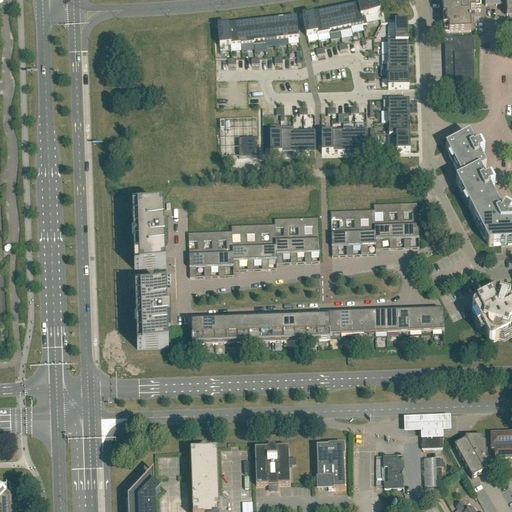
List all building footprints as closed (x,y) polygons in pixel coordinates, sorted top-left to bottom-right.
[(446,34),(470,34),(470,13),(470,10),(475,10),(480,9),(479,0),(447,0),(447,7),(442,8),(442,19),(443,29),(446,29),(446,34)] [(511,0),(485,0),(485,6),(506,5),(507,16),(511,15),(511,0)] [(377,2),(358,6),(358,7),(361,19),(365,18),(380,15),(379,10),(378,7),(377,2)] [(347,9),(347,10),(350,29),(351,29),(363,26),(361,19),(358,7),(347,9)] [(347,8),(336,11),(340,33),(351,31),(351,29),(350,29),(347,10),(347,9),(347,8)] [(336,11),(324,13),(325,14),(329,34),(329,36),(340,33),(336,11)] [(314,16),(313,16),(317,36),(317,37),(329,34),(325,14),(314,16)] [(306,16),(302,17),(307,38),(317,36),(313,16),(314,16),(313,15),(309,16),(306,16)] [(296,19),(285,20),(287,41),(299,39),(296,19)] [(285,20),(274,21),(274,22),(276,42),(287,41),(285,20)] [(263,22),(251,24),(251,25),(253,45),(253,47),(265,45),(265,43),(264,43),(262,23),(263,23),(263,22)] [(263,23),(262,23),(264,43),(265,43),(276,42),(274,22),(263,23)] [(240,25),(228,26),(230,47),(241,46),(239,26),(240,26),(240,25)] [(240,26),(239,26),(241,46),(241,47),(253,45),(251,25),(240,26)] [(395,44),(407,44),(408,44),(408,25),(403,25),(399,25),(395,25),(395,26),(395,40),(395,44)] [(221,27),(217,27),(220,48),(230,47),(228,26),(224,26),(221,27)] [(446,86),(475,85),(473,38),(444,39),(446,86)] [(387,44),(387,56),(407,56),(407,55),(407,44),(395,44),(387,44)] [(388,67),(407,67),(408,67),(408,55),(407,55),(407,56),(387,56),(388,67)] [(386,67),(387,80),(388,80),(388,79),(407,79),(407,67),(388,67),(386,67)] [(388,80),(388,90),(409,90),(409,86),(409,83),(409,78),(407,79),(388,79),(388,80)] [(229,87),(217,87),(219,121),(231,121),(229,87)] [(388,113),(408,113),(409,113),(409,101),(388,102),(388,113)] [(387,113),(387,126),(389,126),(389,125),(408,125),(408,113),(388,113),(387,113)] [(220,123),(221,160),(257,159),(256,121),(220,123)] [(389,126),(389,137),(396,137),(396,136),(410,136),(410,125),(408,125),(389,125),(389,126)] [(293,129),(280,129),(280,135),(281,135),(281,155),(282,155),(293,154),(293,132),(293,129)] [(343,130),(343,131),(343,153),(344,153),(355,153),(356,153),(355,131),(356,131),(356,130),(343,130)] [(332,132),(332,134),(332,155),(344,155),(344,153),(343,153),(343,131),(332,132)] [(355,153),(355,154),(367,154),(367,131),(356,131),(355,131),(356,153),(355,153)] [(293,154),(293,156),(304,155),(304,132),(293,132),(293,154)] [(304,132),(304,155),(316,155),(315,132),(304,132)] [(321,134),(322,155),(326,155),(329,155),(332,155),(332,134),(321,134)] [(270,135),(270,156),(274,156),(277,156),(282,156),(282,155),(281,155),(281,135),(280,135),(270,135)] [(396,153),(396,154),(410,153),(410,142),(410,139),(410,136),(396,136),(396,137),(396,153)] [(511,219),(510,220),(509,219),(511,214),(505,210),(502,215),(501,215),(493,199),(489,192),(495,189),(491,182),(486,184),(480,173),(486,169),(479,156),(484,154),(481,147),(476,149),(470,138),(469,136),(445,148),(462,180),(455,184),(484,240),(488,247),(501,247),(511,246),(511,219)] [(131,173),(156,172),(155,151),(151,151),(150,141),(129,142),(131,173)] [(404,241),(404,251),(411,250),(410,240),(419,240),(417,205),(403,206),(404,241)] [(374,212),(375,247),(375,252),(376,252),(382,251),(382,241),(389,241),(388,206),(373,207),(373,212),(374,212)] [(388,206),(389,241),(390,251),(396,251),(396,241),(404,241),(403,206),(388,206)] [(134,271),(166,270),(163,210),(132,211),(134,271)] [(361,257),(368,257),(367,247),(375,247),(374,212),(373,212),(359,213),(361,247),(361,257)] [(346,248),(345,213),(330,214),(332,258),(339,258),(338,248),(346,248)] [(346,258),(353,258),(353,248),(361,247),(359,213),(345,213),(346,248),(346,258)] [(290,265),(297,265),(297,255),(304,255),(305,255),(303,220),(289,221),(290,255),(290,265)] [(304,255),(305,265),(312,265),(311,255),(319,254),(318,220),(303,220),(305,255),(304,255)] [(283,266),(283,256),(290,255),(289,221),(274,221),(274,227),(275,227),(276,261),(276,266),(283,266)] [(246,228),(247,262),(247,272),(254,272),(254,262),(261,262),(260,227),(246,228)] [(260,227),(261,262),(262,272),(269,272),(268,262),(276,261),(275,227),(274,227),(260,227)] [(240,273),(239,263),(247,262),(246,228),(231,228),(231,234),(231,233),(233,268),(233,273),(240,273)] [(219,279),(225,278),(225,268),(233,268),(231,233),(231,234),(217,234),(218,269),(219,279)] [(204,279),(211,279),(211,269),(218,269),(217,234),(203,235),(204,269),(204,279)] [(204,269),(203,235),(188,235),(189,280),(196,279),(196,270),(204,269)] [(137,351),(168,349),(168,325),(166,290),(135,291),(137,351)] [(475,318),(473,323),(478,334),(480,336),(485,338),(489,345),(491,346),(498,342),(503,344),(511,339),(511,303),(509,303),(499,299),(498,304),(493,306),(490,300),(472,309),(472,312),(473,315),(475,318)] [(421,335),(432,334),(432,325),(431,325),(431,315),(431,313),(419,314),(419,315),(420,315),(420,325),(421,335)] [(432,325),(432,334),(444,334),(443,313),(431,313),(431,315),(431,325),(432,325)] [(386,336),(398,336),(398,326),(397,326),(397,316),(397,314),(385,315),(385,316),(386,327),(386,336)] [(398,336),(409,335),(409,326),(408,316),(408,314),(397,314),(397,316),(397,326),(398,326),(398,336)] [(409,335),(421,335),(420,325),(420,315),(419,315),(419,314),(408,314),(408,316),(409,326),(409,335)] [(364,337),(375,336),(375,327),(374,327),(374,317),(374,315),(362,316),(362,317),(363,317),(363,327),(364,337)] [(375,336),(386,336),(386,327),(385,316),(385,315),(374,315),(374,317),(374,327),(375,327),(375,336)] [(330,338),(341,338),(340,328),(340,318),(339,318),(339,316),(328,317),(328,320),(329,320),(329,338),(330,338)] [(341,338),(352,337),(352,328),(351,328),(351,318),(351,316),(339,316),(339,318),(340,318),(340,328),(341,338)] [(352,337),(364,337),(363,327),(363,317),(362,317),(362,316),(351,316),(351,318),(351,328),(352,328),(352,337)] [(307,342),(318,342),(318,332),(317,332),(317,322),(317,320),(305,321),(305,322),(306,333),(307,342)] [(330,341),(330,338),(329,338),(329,320),(328,320),(317,320),(317,322),(317,332),(318,332),(318,342),(330,341)] [(284,343),(295,342),(295,333),(294,333),(294,323),(294,321),(282,322),(282,323),(283,323),(283,333),(284,343)] [(295,342),(307,342),(306,333),(305,322),(305,321),(294,321),(294,323),(294,333),(295,333),(295,342)] [(249,344),(261,344),(260,334),(260,324),(259,322),(248,323),(248,324),(249,335),(249,344)] [(261,344),(272,343),(272,334),(271,324),(271,322),(259,322),(260,324),(260,334),(261,344)] [(272,343),(284,343),(283,333),(283,323),(282,323),(282,322),(271,322),(271,324),(272,334),(272,343)] [(227,345),(238,345),(238,335),(237,335),(237,325),(237,323),(225,324),(225,325),(226,335),(227,345)] [(238,345),(249,344),(249,335),(248,324),(248,323),(237,323),(237,325),(237,335),(238,335),(238,345)] [(192,346),(204,346),(203,336),(203,326),(202,326),(202,324),(191,325),(192,346)] [(204,346),(215,345),(215,336),(214,336),(214,326),(214,324),(202,324),(202,326),(203,326),(203,336),(204,346)] [(215,345),(227,345),(226,335),(225,325),(225,324),(214,324),(214,326),(214,336),(215,336),(215,345)] [(421,440),(422,440),(422,438),(442,438),(442,439),(443,439),(442,431),(450,431),(449,416),(404,418),(404,433),(420,432),(421,440)] [(511,435),(490,436),(491,445),(497,445),(498,451),(495,451),(495,460),(511,459),(511,435)] [(442,438),(422,438),(422,440),(422,451),(442,451),(442,439),(442,438)] [(486,461),(486,445),(482,438),(465,438),(465,442),(454,448),(472,480),(483,474),(482,470),(485,469),(490,469),(490,461),(486,461)] [(276,449),(271,445),(267,449),(254,450),(256,487),(269,487),(269,492),(276,491),(276,487),(290,486),(288,449),(276,449)] [(209,451),(203,446),(198,452),(190,452),(192,511),(216,511),(217,510),(219,510),(217,451),(209,451)] [(345,490),(343,447),(316,448),(317,480),(318,487),(329,486),(330,491),(333,491),(345,490)] [(398,462),(397,457),(383,458),(383,469),(387,468),(388,484),(384,484),(384,491),(397,491),(403,490),(403,471),(404,471),(404,462),(398,462)] [(154,511),(154,498),(159,493),(154,488),(153,478),(150,475),(127,499),(127,511),(154,511)] [(0,511),(10,511),(9,485),(0,485),(0,511)] [(510,509),(511,507),(511,501),(508,493),(503,496),(510,509)]
